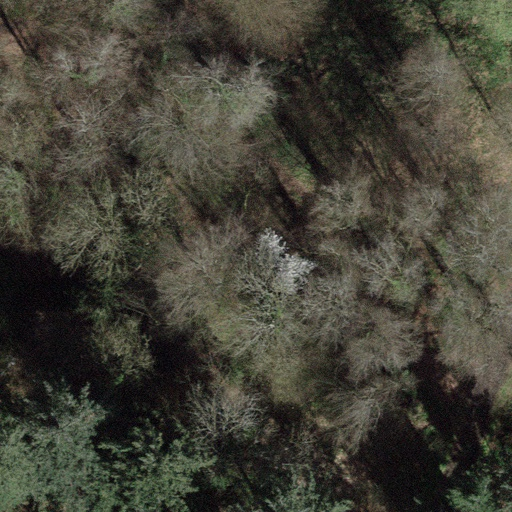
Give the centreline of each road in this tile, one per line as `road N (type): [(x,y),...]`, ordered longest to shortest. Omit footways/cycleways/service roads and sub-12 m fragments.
road 1 (track): [(449,511),(362,282),(308,198),(271,165),(56,42),(0,34)]
road 2 (track): [(511,330),(448,511)]
